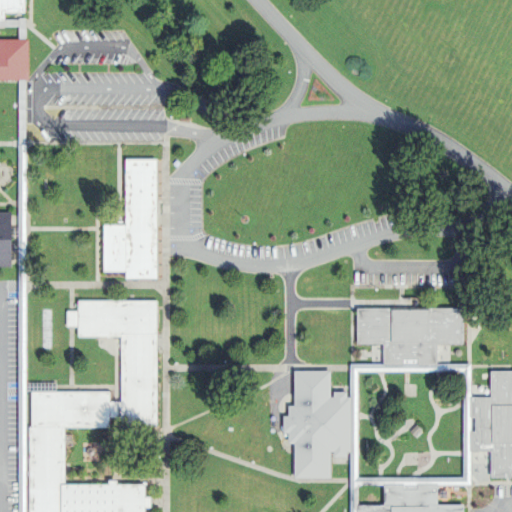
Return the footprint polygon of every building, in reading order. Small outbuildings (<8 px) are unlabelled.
[(8,0),(0,0),(0,79),(7,80),(8,0)] [(100,271),(123,271),(123,280),(156,279),(156,158),(122,158),(122,224),(100,224),(100,271)] [(0,266),(7,267),(8,212),(0,211),(0,266)] [(19,392),(19,511),(145,511),(145,484),(64,484),(64,428),(155,427),(154,300),(74,301),(74,312),(64,312),(64,326),(75,326),(75,337),(117,336),(118,401),(108,401),(108,391),(19,392)] [(453,504),(479,451),(488,451),(488,478),(511,477),(511,370),(487,371),(488,397),(468,398),(468,363),(435,364),(435,346),(461,345),(460,307),(353,308),(353,344),(380,344),(380,364),(347,364),(348,392),(288,363),(290,478),(326,478),(335,511),(461,511),(462,504),(453,504)]
